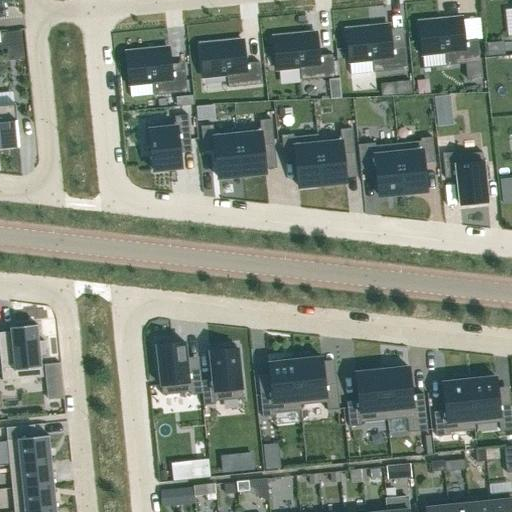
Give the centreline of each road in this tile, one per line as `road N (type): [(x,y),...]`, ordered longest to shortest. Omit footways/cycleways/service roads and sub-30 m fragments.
road 1 (residential): [(145,511),(125,326),(130,304),(511,346)]
road 2 (residential): [(95,9),(112,173),(122,195),(511,246)]
road 3 (tertiary): [(0,239),(511,294)]
road 4 (residential): [(0,286),(59,297),(86,511)]
road 5 (residential): [(48,163),(34,15)]
